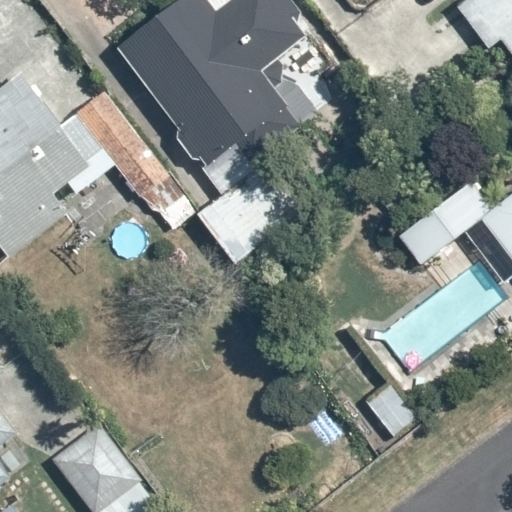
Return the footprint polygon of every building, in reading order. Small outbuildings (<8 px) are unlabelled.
[(164,0),(108,40),(196,165),(281,105),(257,71),(311,33),(287,0),(164,0)] [(511,0),(468,0),(455,12),(482,46),(494,37),(511,58),(511,0)] [(0,252),(5,259),(115,170),(137,197),(169,172),(104,91),(72,117),(28,62),(0,84),(0,252)] [(185,244),(205,230),(228,263),(266,236),(231,188),(211,203),(191,174),(153,201),(185,244)] [(511,192),(488,210),(468,181),(393,235),(415,265),(461,232),(500,285),(511,276),(511,192)] [(506,303),(478,266),(383,336),(411,373),(506,303)] [(0,444),(15,433),(0,413),(0,474),(3,472),(0,468),(0,444)] [(42,413),(19,431),(44,464),(67,446),(42,413)] [(51,464),(84,511),(161,511),(139,480),(102,428),(51,464)]
